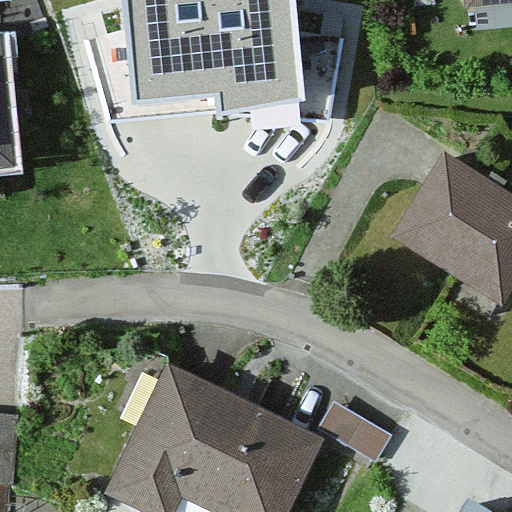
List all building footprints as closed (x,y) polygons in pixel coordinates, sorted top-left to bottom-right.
[(249,88),(332,81),(324,0),(157,0),(160,19),(137,21),(140,56),(165,54),(170,109),(250,102),(249,88)] [(387,212),(500,291),(511,273),(511,182),(442,133),(387,212)] [(257,511),(275,511),(323,422),(165,340),(102,463),(166,496),(179,471),(257,511)] [(324,429),(381,451),(392,423),(335,401),(324,429)] [(0,464),(8,465),(10,406),(0,406),(0,464)]
